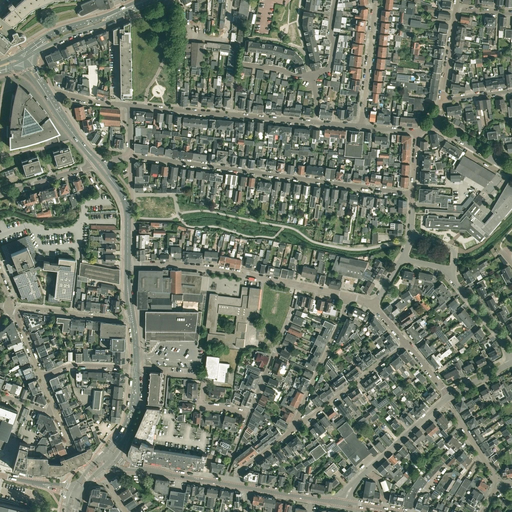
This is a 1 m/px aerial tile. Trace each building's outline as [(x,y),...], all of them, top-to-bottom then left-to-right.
[(40,5),(41,7),(43,6),(46,5),(45,3),(48,2),(47,0),(21,0),(15,6),(14,6),(15,3),(13,1),(8,6),(6,7),(8,10),(10,9),(11,10),(2,18),(14,28),(16,26),(16,25),(14,24),(19,20),(21,21),(25,17),(23,16),(28,11),(30,13),(35,10),(34,8),(40,5)] [(93,0),(90,0),(80,5),(82,9),(80,10),(79,11),(79,12),(79,13),(79,14),(80,14),(80,15),(81,15),(82,15),(89,12),(97,8),(98,8),(93,0)] [(104,9),(106,8),(103,0),(93,0),(98,8),(97,8),(98,9),(100,8),(100,9),(104,8),(104,9)] [(103,0),(106,8),(107,9),(113,6),(111,0),(103,0)] [(234,11),(233,17),(241,18),(247,19),(250,1),(245,0),(244,0),(241,0),(239,12),(234,11)] [(404,13),(412,15),(413,10),(407,9),(408,7),(408,2),(408,1),(406,0),(405,0),(405,5),(404,12),(404,13)] [(451,2),(446,2),(436,1),(436,4),(439,4),(439,8),(451,9),(451,2)] [(398,4),(393,4),(386,3),(385,8),(392,9),(392,7),(399,8),(399,11),(401,11),(403,11),(404,12),(405,5),(401,4),(398,4)] [(450,13),(445,13),(439,12),(437,11),(436,15),(439,15),(438,18),(449,20),(450,13)] [(412,16),(412,15),(404,13),(403,18),(403,24),(427,28),(428,24),(423,23),(420,23),(421,21),(421,20),(411,19),(412,16)] [(473,17),(461,15),(460,22),(468,23),(468,25),(471,25),(473,17)] [(233,20),(232,25),(240,26),(238,34),(244,35),(246,23),(240,22),(241,21),(233,20)] [(119,28),(119,27),(115,28),(112,30),(112,31),(113,31),(113,43),(119,43),(120,97),(131,97),(131,90),(129,90),(129,87),(131,87),(131,80),(129,80),(129,77),(131,77),(131,70),(130,70),(129,70),(128,67),(131,67),(130,60),(130,61),(128,61),(128,58),(130,58),(130,51),(128,51),(128,48),(130,48),(130,41),(128,41),(128,38),(130,38),(130,26),(131,26),(131,22),(127,23),(123,25),(123,28),(121,28),(119,28)] [(448,24),(443,24),(440,23),(440,26),(434,25),(433,29),(439,30),(439,31),(447,32),(448,24)] [(466,30),(466,27),(458,26),(457,32),(469,34),(469,35),(472,35),(473,31),(466,30)] [(105,48),(104,50),(107,49),(106,43),(108,42),(106,39),(108,38),(108,31),(106,32),(106,31),(99,34),(103,44),(105,48)] [(19,37),(17,32),(12,35),(13,38),(11,42),(0,32),(0,50),(3,53),(9,47),(23,41),(24,40),(24,39),(25,39),(25,38),(24,38),(24,37),(24,36),(23,36),(22,36),(21,36),(19,37)] [(103,51),(104,50),(105,48),(103,44),(99,34),(95,36),(97,40),(99,46),(101,45),(103,51)] [(97,43),(96,41),(94,36),(90,38),(95,49),(95,54),(98,52),(95,45),(97,43)] [(445,46),(446,40),(429,37),(429,39),(437,41),(437,44),(445,46)] [(95,58),(95,54),(95,49),(90,38),(85,40),(88,47),(91,46),(92,50),(93,58),(95,58)] [(87,47),(86,44),(84,39),(79,41),(85,56),(88,54),(85,48),(87,47)] [(464,41),(461,40),(456,39),(455,46),(467,48),(468,45),(463,44),(464,41)] [(83,57),(85,56),(79,41),(73,44),(76,51),(80,49),(83,57)] [(185,51),(186,51),(191,51),(191,57),(191,66),(198,67),(202,67),(204,44),(192,42),(192,43),(179,43),(178,51),(185,51)] [(231,45),(230,45),(207,42),(207,46),(212,47),(221,48),(230,49),(226,80),(230,81),(232,69),(233,61),(234,49),(234,48),(234,47),(233,47),(233,46),(232,46),(232,45),(231,45)] [(75,51),(74,49),(72,44),(66,47),(67,48),(70,56),(70,55),(72,55),(73,56),(76,55),(75,51)] [(72,58),(70,55),(70,56),(67,48),(61,50),(65,59),(67,58),(68,60),(72,58)] [(483,53),(484,58),(489,57),(498,56),(498,51),(492,52),(491,50),(483,49),(483,53)] [(59,50),(51,53),(54,61),(55,61),(58,60),(59,64),(64,62),(61,54),(59,51),(59,50)] [(299,56),(295,52),(290,50),(287,58),(290,59),(291,58),(293,61),(299,56)] [(56,65),(57,65),(55,61),(54,61),(51,53),(46,55),(46,57),(45,57),(49,68),(53,66),(56,72),(59,70),(56,65)] [(442,66),(443,60),(434,58),(434,62),(425,61),(425,56),(415,55),(414,62),(420,63),(442,66)] [(305,65),(305,64),(304,65),(303,59),(299,56),(293,61),(296,63),(294,64),(295,67),(305,65)] [(320,61),(312,63),(311,63),(312,69),(322,67),(320,61)] [(471,67),(471,64),(461,62),(461,63),(455,62),(455,65),(454,66),(454,67),(454,68),(454,69),(459,69),(459,72),(463,72),(465,72),(468,73),(468,71),(468,72),(465,71),(465,69),(466,69),(466,67),(470,67),(469,71),(471,71),(471,67)] [(441,72),(442,66),(420,63),(420,65),(433,67),(432,71),(441,72)] [(306,71),(305,65),(295,67),(296,73),(306,71)] [(499,87),(498,75),(497,68),(493,68),(495,78),(494,78),(495,79),(491,80),(492,88),(499,87)] [(264,71),(263,75),(262,78),(268,79),(268,75),(271,75),(271,71),(264,71)] [(465,72),(463,72),(459,72),(459,74),(454,73),(453,77),(452,77),(452,80),(452,81),(458,82),(459,77),(463,78),(463,75),(465,76),(465,72)] [(90,95),(88,75),(82,74),(82,77),(81,77),(81,79),(80,79),(80,84),(78,84),(78,92),(90,95)] [(405,82),(404,88),(419,90),(425,91),(437,93),(438,87),(430,86),(430,89),(423,88),(423,86),(417,86),(417,83),(409,82),(409,75),(397,74),(396,81),(405,82)] [(421,76),(420,81),(431,82),(430,82),(431,82),(430,86),(438,87),(439,79),(421,76)] [(470,90),(470,84),(469,81),(467,81),(467,84),(466,84),(466,88),(460,87),(460,84),(452,83),(452,84),(451,84),(451,85),(451,86),(451,89),(465,91),(465,90),(470,90)] [(7,134),(7,137),(10,137),(10,148),(20,145),(21,148),(29,145),(28,143),(35,142),(35,143),(39,142),(39,140),(45,138),(45,140),(49,139),(49,137),(59,133),(49,117),(41,108),(34,100),(27,93),(17,84),(16,89),(14,94),(12,94),(11,98),(13,98),(12,105),(11,105),(10,109),(12,109),(11,115),(9,115),(9,119),(10,119),(10,127),(10,128),(7,128),(7,134)] [(101,98),(104,86),(102,85),(101,90),(98,89),(96,97),(101,98)] [(395,88),(392,88),(387,87),(386,94),(386,95),(394,96),(395,88)] [(291,103),(292,94),(293,90),(288,89),(287,100),(289,100),(288,107),(285,106),(283,115),(289,115),(291,103)] [(436,99),(437,93),(425,91),(419,90),(419,94),(424,94),(429,94),(429,98),(436,99)] [(239,101),(238,107),(241,108),(242,109),(243,109),(244,108),(245,108),(246,97),(247,97),(247,93),(246,93),(245,92),(243,92),(242,92),(239,92),(239,97),(240,97),(239,101)] [(305,98),(304,98),(303,108),(304,108),(303,114),(307,114),(308,114),(308,115),(309,115),(310,115),(310,114),(311,114),(312,108),(308,107),(308,99),(311,99),(312,93),(306,92),(305,98)] [(270,114),(271,105),(273,96),(273,95),(268,94),(267,100),(266,100),(266,105),(265,113),(270,114)] [(491,107),(490,104),(490,99),(483,100),(484,108),(489,108),(489,113),(491,112),(491,108),(491,107)] [(503,99),(496,100),(497,108),(502,107),(502,112),(508,111),(506,103),(504,103),(503,99)] [(352,118),(352,116),(356,116),(357,104),(354,104),(354,106),(351,105),(351,102),(348,101),(346,118),(349,118),(349,119),(351,119),(351,118),(352,118)] [(415,104),(414,110),(417,110),(424,111),(425,102),(421,101),(414,101),(414,104),(415,104)] [(400,116),(400,110),(401,110),(401,105),(397,104),(396,113),(393,112),(392,124),(399,125),(400,116)] [(476,115),(474,115),(473,112),(472,104),(465,105),(466,112),(467,121),(472,120),(473,124),(477,123),(476,115)] [(120,127),(119,110),(99,108),(99,122),(104,122),(104,125),(111,126),(114,126),(120,127)] [(84,112),(76,114),(77,119),(92,116),(90,111),(87,111),(84,112)] [(413,118),(412,126),(415,126),(418,127),(418,122),(419,118),(420,118),(421,111),(417,111),(416,118),(413,118)] [(91,119),(82,120),(85,132),(93,130),(93,129),(96,128),(95,123),(92,124),(91,119)] [(249,136),(250,130),(253,130),(254,122),(248,122),(248,125),(247,126),(247,129),(246,129),(245,135),(249,136)] [(263,123),(257,122),(257,130),(256,130),(255,136),(258,136),(259,131),(263,131),(263,123)] [(494,139),(498,139),(497,134),(501,133),(500,128),(500,125),(493,126),(494,131),(487,132),(488,139),(494,138),(494,139)] [(153,126),(153,128),(152,133),(162,134),(163,131),(156,130),(157,127),(153,126)] [(312,140),(312,143),(311,147),(315,148),(315,143),(315,142),(323,142),(323,141),(323,140),(324,138),(324,134),(319,134),(320,130),(319,130),(318,129),(317,129),(316,130),(313,129),(312,140)] [(92,137),(91,139),(91,140),(92,140),(96,143),(95,144),(97,145),(98,144),(99,145),(102,140),(105,135),(101,133),(102,132),(100,130),(99,132),(98,131),(94,137),(93,137),(92,137)] [(364,132),(360,131),(349,131),(349,132),(346,132),(344,156),(346,156),(350,156),(352,157),(355,157),(362,158),(362,155),(362,152),(364,132)] [(439,143),(442,142),(444,138),(437,134),(437,133),(430,135),(433,147),(439,146),(439,143)] [(151,146),(150,154),(157,155),(158,140),(159,137),(159,134),(156,134),(155,141),(156,141),(155,146),(151,146)] [(167,135),(162,134),(159,134),(159,137),(158,140),(157,155),(163,155),(164,148),(160,147),(161,142),(161,138),(167,138),(167,135)] [(116,135),(114,147),(114,148),(118,148),(118,147),(122,148),(124,139),(123,139),(123,136),(120,135),(120,136),(116,135)] [(405,142),(411,143),(411,136),(402,135),(399,135),(396,135),(395,142),(403,143),(405,142)] [(389,142),(387,142),(388,137),(382,136),(381,140),(381,144),(381,147),(389,148),(389,142)] [(172,157),(173,144),(174,140),(171,139),(170,148),(166,148),(165,156),(172,157)] [(216,155),(217,151),(218,141),(215,141),(213,154),(209,154),(208,162),(212,162),(213,161),(215,162),(216,154),(216,155)] [(442,147),(440,150),(446,154),(448,151),(452,145),(446,141),(442,147)] [(233,143),(230,142),(228,154),(230,154),(229,162),(229,163),(236,164),(236,163),(237,155),(233,155),(233,150),(231,150),(231,148),(232,147),(233,143)] [(185,159),(187,146),(185,145),(184,150),(180,150),(179,158),(185,159)] [(453,155),(457,148),(452,145),(448,151),(453,155)] [(69,146),(52,151),(57,167),(73,162),(69,146)] [(258,159),(257,159),(256,165),(259,165),(259,166),(265,167),(266,159),(262,158),(263,153),(262,153),(262,149),(259,148),(258,152),(259,152),(258,159)] [(457,148),(453,155),(456,156),(455,159),(457,160),(453,165),(457,167),(461,160),(458,158),(462,151),(457,148)] [(457,167),(455,169),(466,176),(468,177),(471,179),(473,180),(475,181),(477,182),(480,184),(482,185),(485,187),(496,174),(464,155),(461,160),(457,167)] [(37,156),(21,161),(26,176),(42,171),(37,156)] [(364,158),(362,158),(355,157),(355,160),(355,161),(354,168),(353,172),(354,172),(353,181),(361,182),(361,177),(358,176),(359,172),(359,170),(360,170),(363,169),(364,165),(363,165),(364,158)] [(288,165),(287,172),(293,173),(295,166),(296,159),(293,159),(292,165),(288,165)] [(280,171),(281,172),(282,172),(283,171),(284,171),(285,161),(278,160),(277,170),(280,171)] [(135,177),(135,183),(146,183),(149,183),(149,175),(144,175),(144,163),(137,162),(135,163),(135,175),(135,177)] [(298,165),(297,169),(298,169),(298,173),(304,174),(305,166),(302,165),(302,164),(299,164),(299,165),(298,165)] [(340,172),(337,171),(336,179),(342,180),(344,170),(345,165),(341,165),(340,172)] [(353,172),(354,168),(350,168),(350,173),(345,172),(344,180),(351,181),(352,173),(353,174),(353,172)] [(190,178),(192,178),(193,178),(195,171),(194,170),(193,170),(192,170),(191,170),(188,170),(186,182),(189,182),(190,178)] [(205,184),(204,184),(204,180),(208,180),(209,172),(203,171),(201,185),(200,195),(203,195),(205,184)] [(216,193),(217,188),(218,182),(222,182),(223,174),(217,173),(214,193),(216,193)] [(238,176),(232,175),(230,192),(229,196),(231,197),(233,184),(237,184),(238,176)] [(242,185),(246,186),(247,177),(241,176),(240,185),(239,185),(238,191),(236,201),(240,202),(241,191),(242,185)] [(255,178),(249,177),(247,191),(251,192),(252,186),(254,186),(255,178)] [(73,194),(74,194),(76,201),(79,200),(77,193),(81,192),(81,191),(83,191),(83,188),(83,185),(82,185),(80,179),(78,180),(74,181),(73,182),(77,193),(73,194)] [(275,198),(276,198),(277,189),(280,190),(281,182),(275,181),(273,189),(272,189),(271,204),(274,204),(275,198)] [(438,218),(438,216),(428,215),(428,216),(427,218),(426,218),(426,227),(460,229),(463,229),(465,229),(466,230),(473,235),(480,241),(484,236),(483,235),(485,232),(489,235),(511,207),(511,182),(509,181),(491,211),(494,213),(485,224),(473,214),(479,207),(474,203),(460,219),(455,219),(455,217),(449,216),(449,218),(438,218)] [(290,183),(284,182),(283,187),(282,187),(281,196),(284,196),(285,191),(289,191),(290,183)] [(61,193),(62,197),(70,194),(66,183),(63,185),(62,184),(60,185),(59,186),(60,189),(59,189),(60,190),(61,193)] [(301,184),(294,183),(294,187),(293,187),(292,192),(293,192),(293,197),(295,197),(296,195),(300,195),(301,184)] [(307,186),(304,185),(303,190),(302,190),(301,198),(304,199),(305,194),(309,194),(310,186),(309,186),(309,185),(307,185),(307,186)] [(60,196),(58,196),(57,196),(55,188),(56,187),(54,186),(53,187),(49,188),(52,197),(54,202),(56,202),(56,203),(57,205),(60,204),(60,206),(63,205),(61,200),(60,196)] [(314,207),(316,196),(319,196),(320,188),(320,187),(319,187),(318,187),(317,187),(314,187),(313,195),(311,195),(309,206),(314,207)] [(54,202),(52,197),(49,188),(44,190),(47,199),(48,201),(48,204),(51,203),(51,204),(54,203),(54,202)] [(334,206),(334,204),(335,197),(337,198),(339,190),(332,189),(331,197),(332,197),(331,206),(334,206)] [(453,204),(448,204),(448,199),(452,199),(452,196),(448,196),(448,195),(432,195),(432,189),(420,189),(419,201),(441,202),(440,207),(447,207),(447,210),(452,210),(453,210),(453,204)] [(49,206),(48,204),(48,201),(47,199),(44,190),(40,191),(39,193),(42,204),(45,203),(46,207),(49,206)] [(346,202),(347,198),(348,191),(341,190),(341,195),(340,195),(339,201),(339,203),(342,203),(342,202),(346,202)] [(34,209),(35,209),(35,211),(36,210),(37,209),(36,206),(37,206),(37,204),(39,204),(36,192),(30,194),(31,197),(34,209)] [(77,206),(76,201),(74,194),(70,195),(71,196),(69,197),(70,201),(71,201),(73,208),(77,206)] [(35,211),(35,209),(34,209),(31,197),(21,200),(23,206),(27,205),(27,208),(25,208),(26,211),(30,211),(29,210),(31,209),(32,213),(36,212),(35,211)] [(384,199),(380,199),(380,198),(374,197),(373,209),(375,209),(376,209),(377,209),(377,208),(378,206),(380,207),(381,206),(383,206),(384,199)] [(103,233),(103,237),(99,237),(99,240),(102,240),(102,243),(112,243),(112,240),(115,240),(115,233),(103,233)] [(177,244),(176,256),(181,256),(181,250),(181,242),(184,242),(185,235),(182,235),(182,239),(180,239),(180,244),(177,244)] [(1,246),(1,247),(6,259),(7,261),(8,263),(8,264),(9,266),(8,267),(9,267),(10,270),(11,271),(11,272),(12,275),(13,275),(13,276),(30,269),(34,280),(35,280),(37,279),(35,274),(37,274),(36,269),(35,267),(36,267),(36,266),(34,263),(36,262),(33,257),(36,256),(28,236),(2,246),(1,246)] [(102,248),(102,252),(102,254),(108,254),(109,251),(115,251),(115,245),(106,244),(106,248),(102,248)] [(165,251),(165,252),(161,252),(161,249),(158,249),(157,249),(157,254),(157,255),(161,255),(160,260),(169,260),(169,249),(167,249),(167,250),(166,250),(165,251)] [(269,259),(270,251),(267,250),(265,259),(264,258),(263,264),(260,264),(259,272),(265,273),(267,265),(266,265),(267,259),(269,259)] [(313,268),(310,267),(308,277),(315,278),(316,272),(321,273),(323,263),(324,260),(325,253),(319,252),(317,260),(319,261),(319,262),(318,267),(314,266),(313,268)] [(252,258),(248,257),(246,266),(252,267),(253,261),(257,262),(258,255),(253,254),(252,258)] [(98,263),(102,263),(108,265),(108,261),(115,261),(115,255),(105,255),(105,256),(104,256),(103,257),(103,259),(98,259),(98,263)] [(273,275),(276,260),(277,256),(275,256),(273,266),(269,265),(267,273),(273,275)] [(362,277),(363,274),(364,271),(368,263),(337,256),(331,272),(337,273),(341,274),(341,275),(343,275),(361,279),(362,277)] [(36,267),(35,267),(36,269),(40,267),(42,268),(57,269),(56,284),(55,291),(49,290),(49,296),(48,302),(60,303),(60,297),(71,299),(76,260),(59,258),(58,263),(53,263),(49,262),(49,261),(45,261),(43,261),(43,265),(40,265),(36,266),(36,267)] [(364,271),(363,274),(368,277),(373,281),(375,278),(378,280),(384,269),(381,267),(384,263),(377,259),(374,263),(375,264),(378,266),(376,269),(373,273),(372,276),(370,274),(364,271)] [(86,277),(87,277),(88,278),(119,284),(120,269),(113,269),(80,262),(79,275),(86,277)] [(292,279),(295,266),(295,265),(293,265),(293,263),(290,262),(288,269),(286,277),(292,279)] [(463,273),(465,278),(483,267),(485,266),(484,263),(479,266),(478,265),(470,271),(469,269),(463,273)] [(308,277),(310,267),(304,266),(301,275),(308,277)] [(506,284),(511,281),(511,280),(511,279),(511,278),(511,274),(510,270),(510,269),(509,267),(508,267),(508,266),(502,269),(508,280),(505,282),(506,284)] [(483,267),(465,278),(466,280),(466,281),(466,282),(467,282),(468,282),(468,283),(475,279),(477,278),(481,275),(479,273),(485,270),(483,267)] [(13,276),(12,276),(14,280),(14,281),(15,281),(15,280),(23,299),(27,298),(28,301),(41,295),(40,292),(39,290),(41,289),(40,285),(38,286),(35,280),(34,280),(30,269),(13,276)] [(139,273),(139,290),(147,290),(181,293),(181,273),(181,270),(171,270),(171,271),(169,271),(169,270),(156,270),(142,270),(139,273)] [(411,284),(414,284),(415,279),(415,277),(413,276),(414,272),(405,271),(403,281),(411,282),(411,284)] [(424,284),(426,273),(420,272),(418,279),(422,279),(422,283),(424,284)] [(181,273),(181,293),(200,294),(201,292),(203,276),(203,275),(200,275),(181,273)] [(341,281),(343,275),(341,275),(341,274),(337,273),(336,280),(334,288),(340,289),(342,282),(341,281)] [(426,273),(424,284),(427,285),(429,285),(426,289),(428,291),(433,285),(434,285),(431,282),(431,281),(432,281),(433,274),(426,273)] [(363,274),(362,277),(366,280),(368,280),(362,290),(365,291),(369,294),(375,284),(372,282),(373,281),(368,277),(363,274)] [(415,279),(414,284),(413,288),(413,289),(416,289),(419,293),(421,296),(422,292),(422,291),(418,286),(419,280),(415,279)] [(482,298),(487,294),(482,284),(484,282),(483,280),(477,283),(478,285),(476,287),(482,298)] [(440,295),(447,289),(446,289),(447,288),(446,286),(444,286),(442,284),(442,283),(436,288),(435,288),(435,287),(433,285),(428,291),(426,293),(430,296),(433,292),(437,298),(440,295)] [(230,298),(230,297),(218,295),(218,294),(210,293),(206,327),(210,327),(209,333),(208,333),(207,341),(224,343),(225,340),(236,341),(236,346),(244,347),(245,338),(246,332),(247,323),(246,323),(247,316),(254,317),(255,308),(258,309),(261,288),(250,287),(242,287),(241,299),(230,298)] [(413,297),(419,293),(416,289),(413,289),(413,288),(409,291),(412,297),(413,297)] [(438,309),(446,302),(445,300),(446,299),(451,294),(451,293),(450,292),(449,292),(447,289),(440,295),(437,298),(439,300),(439,302),(440,304),(438,305),(439,306),(437,307),(438,309)] [(138,307),(138,308),(172,308),(172,302),(176,302),(176,300),(181,300),(200,301),(200,294),(181,293),(147,290),(139,290),(138,290),(138,291),(138,307)] [(412,297),(409,291),(402,296),(405,301),(412,297)] [(492,310),(498,306),(492,296),(494,294),(493,292),(487,294),(482,298),(487,295),(488,297),(486,299),(492,310)] [(77,309),(84,310),(84,301),(85,302),(86,294),(82,293),(81,301),(78,301),(77,309)] [(100,303),(99,311),(105,312),(106,307),(110,307),(111,300),(111,295),(109,295),(108,300),(105,299),(104,303),(100,303)] [(112,300),(111,310),(118,311),(119,300),(118,300),(119,295),(116,295),(116,300),(112,300)] [(295,308),(299,309),(299,305),(305,306),(307,297),(300,296),(299,300),(296,300),(295,308)] [(307,297),(305,306),(310,307),(309,312),(313,312),(314,305),(312,305),(313,299),(307,297)] [(452,313),(456,310),(455,310),(457,309),(456,307),(459,304),(455,299),(448,305),(449,307),(450,306),(453,309),(451,311),(452,313)] [(317,306),(314,305),(313,312),(317,313),(318,309),(323,310),(325,301),(318,300),(317,306)] [(398,306),(402,303),(400,300),(392,307),(390,304),(383,309),(387,314),(398,306)] [(325,301),(323,310),(322,313),(335,315),(337,310),(333,309),(330,309),(331,307),(332,303),(325,301)] [(391,319),(398,314),(396,311),(401,307),(402,308),(409,303),(407,301),(405,302),(402,303),(398,306),(387,314),(391,319)] [(502,322),(508,318),(502,308),(504,306),(503,304),(498,306),(492,310),(497,307),(498,309),(496,311),(500,318),(499,319),(500,321),(501,321),(502,322)] [(356,319),(360,310),(355,308),(352,314),(355,316),(354,319),(356,319)] [(405,317),(399,321),(403,327),(412,320),(410,318),(414,315),(411,309),(403,315),(405,317)] [(468,315),(468,316),(469,315),(464,309),(458,314),(463,320),(468,315)] [(360,310),(356,319),(358,320),(359,318),(363,319),(366,313),(360,310)] [(202,311),(198,311),(142,311),(146,311),(146,340),(194,341),(195,341),(199,341),(202,311)] [(40,315),(24,313),(23,314),(27,324),(30,323),(32,326),(42,322),(41,318),(34,320),(33,318),(33,317),(37,317),(37,316),(40,317),(40,315)] [(379,321),(378,320),(378,319),(375,315),(374,315),(374,316),(370,322),(371,324),(368,326),(370,329),(379,321)] [(467,331),(469,329),(472,327),(471,326),(475,323),(473,319),(472,320),(468,316),(468,315),(463,320),(467,325),(464,327),(467,331)] [(511,334),(511,333),(511,319),(511,320),(511,319),(511,316),(508,318),(502,322),(507,319),(509,322),(506,323),(511,334)] [(70,321),(70,318),(57,317),(56,324),(62,325),(61,331),(68,332),(70,321)] [(70,329),(69,335),(73,335),(74,330),(76,330),(77,323),(78,323),(78,319),(71,318),(70,329)] [(306,323),(303,322),(294,318),(292,322),(304,326),(306,323)] [(347,318),(345,323),(355,328),(356,326),(353,324),(354,323),(356,324),(358,325),(360,322),(354,319),(353,321),(347,318)] [(77,323),(76,330),(79,330),(78,335),(83,335),(84,320),(78,319),(78,323),(77,323)] [(5,334),(16,330),(13,321),(11,320),(0,329),(0,336),(1,336),(5,334)] [(333,329),(335,325),(325,320),(323,325),(326,326),(333,329)] [(27,324),(30,332),(37,329),(36,327),(43,324),(45,323),(45,321),(42,322),(32,326),(30,323),(27,324)] [(373,333),(382,325),(381,324),(381,323),(380,321),(379,322),(379,321),(370,329),(371,331),(373,333)] [(99,328),(100,329),(99,336),(106,337),(106,336),(109,337),(123,337),(123,335),(125,335),(125,324),(100,322),(99,328)] [(409,334),(420,325),(419,323),(414,327),(412,324),(406,329),(409,334)] [(326,326),(323,325),(320,324),(319,326),(317,326),(317,327),(321,329),(331,334),(333,329),(326,326)] [(379,334),(386,329),(385,329),(385,328),(384,326),(383,327),(382,325),(373,333),(374,334),(378,332),(379,334)] [(412,338),(419,333),(417,330),(422,327),(420,325),(409,334),(412,338)] [(290,327),(288,331),(298,336),(300,331),(290,327)] [(317,327),(316,327),(315,330),(320,332),(319,334),(329,338),(331,334),(321,329),(317,327)] [(349,334),(350,331),(343,327),(340,333),(348,336),(350,337),(351,336),(349,334)] [(33,339),(41,336),(40,332),(44,330),(43,328),(39,330),(30,333),(33,339)] [(439,338),(444,334),(440,328),(434,332),(439,338)] [(480,341),(484,338),(482,337),(485,334),(482,330),(481,328),(480,328),(474,333),(477,336),(476,337),(480,341)] [(427,334),(425,331),(424,329),(419,333),(412,338),(416,342),(427,334)] [(10,339),(19,335),(16,330),(5,334),(1,336),(2,338),(6,336),(7,339),(8,340),(10,339)] [(464,338),(466,341),(474,334),(472,331),(464,338)] [(316,338),(327,343),(329,338),(319,334),(314,332),(313,334),(317,336),(316,338)] [(347,338),(348,336),(340,333),(336,342),(341,344),(343,340),(345,341),(347,338)] [(380,337),(386,345),(391,351),(399,345),(390,334),(387,336),(385,333),(380,337)] [(445,343),(449,340),(444,334),(439,338),(444,344),(445,343)] [(7,347),(21,341),(19,335),(10,339),(8,340),(7,339),(5,341),(6,343),(6,344),(7,347)] [(449,340),(453,345),(459,341),(454,335),(449,340)] [(48,336),(46,337),(42,339),(41,336),(33,339),(35,344),(43,341),(49,339),(48,336)] [(299,341),(296,340),(286,336),(285,339),(298,345),(299,341)] [(123,337),(109,337),(109,342),(109,349),(124,350),(125,337),(123,337)] [(374,354),(379,360),(389,352),(384,346),(386,345),(380,337),(377,339),(376,340),(378,343),(377,343),(381,348),(374,354)] [(325,347),(327,343),(316,338),(314,343),(318,345),(318,344),(325,347)] [(423,352),(429,346),(427,344),(429,342),(427,339),(422,343),(423,344),(419,347),(421,349),(421,350),(422,351),(423,352)] [(449,348),(453,345),(449,340),(445,343),(449,348)] [(14,350),(23,347),(21,341),(7,347),(8,349),(12,347),(13,346),(14,350)] [(351,345),(350,343),(348,341),(342,347),(345,351),(349,349),(348,348),(351,345)] [(38,351),(50,346),(49,344),(45,346),(43,343),(36,346),(38,351)] [(314,343),(312,347),(323,352),(325,347),(318,344),(318,345),(314,343)] [(430,354),(431,354),(436,350),(434,348),(435,347),(433,344),(429,347),(429,346),(423,352),(423,353),(424,354),(425,354),(427,356),(430,354)] [(38,351),(40,357),(48,354),(46,350),(51,349),(50,346),(38,351)] [(321,357),(323,352),(312,347),(310,352),(314,354),(321,357)] [(376,359),(368,349),(367,350),(364,347),(361,348),(363,351),(372,362),(373,361),(373,362),(374,362),(376,360),(375,359),(376,359)] [(20,356),(26,353),(24,348),(11,353),(12,356),(13,359),(21,356),(20,356)] [(83,361),(124,363),(124,350),(112,349),(112,355),(105,354),(105,349),(95,349),(95,354),(88,354),(88,348),(83,348),(83,350),(83,361)] [(282,349),(280,354),(288,358),(290,353),(284,350),(282,349)] [(441,356),(432,363),(433,365),(433,366),(434,367),(435,368),(441,364),(439,361),(446,356),(446,357),(452,352),(450,349),(442,355),(440,356),(441,356)] [(499,356),(496,349),(489,353),(492,359),(493,359),(496,358),(496,357),(499,356)] [(412,365),(416,363),(406,350),(400,355),(406,363),(409,361),(412,365)] [(484,357),(485,357),(487,355),(484,350),(481,352),(482,353),(481,354),(482,358),(476,361),(479,366),(480,367),(482,365),(482,364),(487,362),(484,357)] [(253,359),(258,361),(257,364),(263,367),(264,363),(266,364),(269,357),(266,356),(267,353),(256,351),(253,359)] [(368,365),(372,362),(363,351),(361,352),(363,354),(361,356),(368,365)] [(20,365),(29,361),(26,353),(20,356),(21,356),(13,359),(14,361),(18,360),(20,365)] [(43,364),(51,361),(50,357),(54,356),(53,353),(48,355),(41,358),(43,364)] [(440,356),(442,355),(440,353),(436,356),(434,353),(428,358),(428,359),(429,361),(430,361),(432,363),(441,356),(440,356)] [(366,366),(363,362),(357,354),(355,356),(356,358),(356,359),(355,361),(357,363),(356,363),(362,370),(362,369),(363,369),(365,368),(365,367),(366,366)] [(214,378),(213,381),(227,382),(228,371),(229,371),(230,364),(219,362),(220,356),(207,355),(205,377),(214,378)] [(316,366),(318,361),(308,356),(307,359),(310,361),(310,363),(309,363),(316,366)] [(332,356),(330,358),(332,361),(337,367),(340,365),(336,360),(332,356)] [(397,357),(397,358),(395,360),(404,371),(408,376),(410,374),(402,364),(404,363),(399,356),(399,357),(398,356),(397,357)] [(275,365),(284,369),(288,359),(285,358),(283,361),(277,359),(275,362),(276,362),(275,365)] [(467,362),(469,364),(464,367),(467,373),(475,368),(472,363),(474,362),(473,359),(467,362)] [(46,370),(58,365),(57,363),(55,363),(54,360),(51,361),(43,364),(46,370)] [(391,362),(391,363),(396,369),(398,368),(402,373),(404,371),(395,360),(393,361),(392,361),(391,362)] [(309,363),(310,363),(306,361),(305,364),(301,362),(300,364),(304,367),(304,366),(307,367),(307,368),(314,371),(316,366),(309,363)] [(306,368),(301,366),(294,363),(293,365),(305,371),(303,374),(311,378),(313,372),(306,369),(306,368)] [(394,370),(392,367),(389,363),(384,367),(393,378),(395,381),(398,379),(396,376),(395,377),(391,372),(394,370)] [(20,375),(21,375),(33,370),(31,366),(30,364),(21,368),(18,369),(20,375)] [(348,367),(356,378),(361,374),(356,367),(354,368),(351,364),(349,365),(348,367)] [(447,367),(446,364),(437,369),(439,372),(447,367)] [(280,379),(284,369),(275,365),(274,368),(273,368),(272,371),(278,374),(277,378),(280,379)] [(349,383),(346,379),(343,375),(341,377),(338,374),(334,369),(335,369),(332,365),(329,367),(331,369),(336,376),(344,386),(349,383)] [(351,381),(356,378),(348,367),(346,368),(349,372),(346,375),(351,381)] [(391,380),(393,378),(384,367),(379,371),(384,377),(387,375),(391,380)] [(254,374),(255,371),(248,368),(245,373),(250,375),(248,379),(257,382),(258,380),(259,380),(260,377),(259,377),(260,376),(254,374)] [(450,371),(454,378),(460,375),(456,368),(450,371)] [(334,382),(336,386),(340,390),(344,386),(336,376),(331,369),(328,372),(329,373),(333,377),(331,379),(334,382)] [(26,380),(35,376),(34,374),(33,370),(21,375),(23,379),(26,378),(26,380)] [(163,371),(161,371),(161,373),(149,372),(147,403),(163,405),(163,402),(159,402),(161,375),(163,375),(163,371)] [(448,382),(454,378),(450,371),(444,375),(448,382)] [(382,380),(380,377),(377,373),(371,377),(380,388),(381,389),(385,385),(387,388),(390,386),(385,380),(383,382),(381,380),(382,380)] [(52,385),(59,382),(58,379),(62,377),(61,374),(50,379),(50,380),(52,385)] [(310,379),(306,377),(303,376),(301,379),(296,377),(295,380),(307,385),(310,379)] [(9,392),(12,384),(7,382),(9,378),(6,377),(2,389),(9,392)] [(379,389),(380,388),(371,377),(363,384),(368,390),(367,391),(370,395),(373,393),(370,389),(375,385),(379,389)] [(275,381),(270,378),(267,384),(277,388),(278,383),(280,384),(282,381),(277,378),(275,381)] [(27,390),(39,385),(36,379),(28,382),(30,386),(26,388),(27,388),(27,390)] [(188,389),(197,390),(198,383),(191,382),(191,379),(184,379),(183,385),(188,386),(188,389)] [(256,385),(257,382),(248,379),(247,382),(242,381),(240,386),(247,389),(248,386),(255,388),(256,388),(257,385),(256,385)] [(64,387),(63,384),(65,383),(64,380),(59,382),(52,385),(54,391),(64,387)] [(305,391),(307,385),(295,380),(294,382),(299,384),(297,388),(305,391)] [(13,382),(12,384),(9,392),(14,394),(19,381),(17,381),(16,384),(13,382)] [(503,383),(501,384),(499,382),(492,386),(493,388),(491,389),(495,397),(500,394),(498,389),(502,387),(503,390),(506,397),(509,396),(507,391),(505,387),(503,383)] [(335,394),(332,390),(330,387),(326,383),(324,384),(326,386),(323,388),(324,391),(325,391),(329,398),(335,394)] [(427,391),(429,393),(434,398),(438,394),(433,389),(433,388),(433,387),(434,387),(432,384),(430,385),(427,388),(429,389),(427,391)] [(33,394),(41,391),(39,385),(27,390),(28,392),(31,390),(33,394)] [(56,396),(69,391),(67,386),(64,387),(54,391),(56,396)] [(402,390),(400,388),(399,386),(392,391),(396,396),(401,391),(402,390)] [(225,388),(221,387),(214,387),(214,390),(210,390),(209,396),(214,397),(214,398),(219,399),(219,397),(220,398),(220,394),(224,395),(225,388)] [(255,393),(247,390),(248,389),(243,388),(239,387),(238,389),(242,390),(241,393),(245,395),(253,398),(255,393)] [(275,391),(266,387),(264,393),(269,395),(268,398),(273,401),(276,396),(273,395),(275,391)] [(324,391),(323,388),(322,387),(320,388),(323,392),(319,395),(324,401),(329,398),(325,391),(324,391)] [(363,394),(361,391),(358,387),(353,391),(363,403),(365,402),(360,396),(363,394)] [(27,390),(27,388),(26,389),(22,388),(19,396),(26,398),(27,394),(28,394),(29,392),(28,392),(27,390)] [(304,394),(299,391),(292,388),(290,392),(295,394),(293,397),(300,401),(304,394)] [(498,402),(495,397),(493,394),(491,395),(487,388),(481,391),(482,394),(479,395),(481,399),(487,395),(489,399),(491,398),(494,404),(498,402)] [(197,397),(197,390),(188,389),(188,393),(183,393),(182,399),(189,399),(190,396),(197,397)] [(102,391),(96,390),(94,390),(94,395),(93,404),(86,409),(91,413),(95,414),(99,414),(101,414),(102,408),(103,396),(101,396),(101,394),(102,391)] [(59,402),(71,397),(69,391),(56,396),(59,402)] [(321,404),(323,402),(314,391),(313,394),(315,397),(311,400),(314,403),(315,402),(318,406),(319,405),(320,404),(321,404)] [(361,405),(363,403),(353,391),(349,394),(354,401),(357,399),(361,405)] [(32,394),(30,399),(44,405),(46,403),(42,393),(36,395),(32,394)] [(429,402),(434,398),(429,393),(424,397),(429,402)] [(511,394),(499,401),(501,404),(507,401),(507,400),(510,401),(511,399),(511,394)] [(266,404),(264,403),(267,397),(262,395),(258,403),(264,406),(266,404)] [(249,406),(251,402),(241,398),(235,396),(234,399),(242,402),(242,403),(249,406)] [(362,413),(351,400),(348,396),(343,399),(348,406),(350,404),(359,415),(362,413)] [(371,401),(375,407),(378,410),(390,401),(386,396),(378,402),(375,398),(371,401)] [(297,407),(300,401),(293,397),(291,401),(288,400),(287,402),(290,403),(289,406),(293,408),(294,405),(297,407)] [(471,400),(467,403),(465,404),(462,400),(456,404),(460,411),(468,405),(468,406),(470,408),(481,400),(479,397),(474,400),(473,400),(472,399),(471,400)] [(413,407),(409,403),(407,399),(404,401),(407,405),(408,407),(407,408),(409,411),(413,415),(416,419),(420,416),(420,415),(420,416),(413,408),(414,408),(413,407)] [(73,404),(73,402),(69,404),(67,400),(59,403),(61,409),(73,404)] [(193,407),(192,407),(192,404),(185,403),(186,400),(179,400),(179,404),(180,405),(183,405),(182,409),(183,409),(183,413),(189,411),(190,410),(192,410),(193,410),(193,407)] [(389,403),(394,410),(397,406),(392,400),(389,403)] [(429,408),(425,404),(423,401),(420,404),(416,400),(415,401),(424,412),(429,408)] [(61,409),(64,415),(72,411),(70,408),(77,405),(77,406),(79,406),(76,401),(73,402),(73,404),(61,409)] [(420,415),(424,412),(415,401),(413,402),(415,405),(413,407),(414,408),(413,408),(420,416),(420,415)] [(350,413),(347,408),(342,403),(340,405),(339,404),(338,405),(338,406),(337,407),(344,415),(346,414),(350,419),(353,416),(350,413)] [(7,440),(13,422),(15,418),(14,418),(17,410),(16,410),(14,409),(7,407),(6,407),(0,404),(0,448),(3,450),(4,448),(7,440)] [(255,409),(261,413),(264,409),(258,404),(255,409)] [(475,408),(474,406),(462,414),(463,416),(463,417),(464,418),(465,418),(465,419),(472,414),(470,412),(475,408)] [(202,454),(202,456),(200,456),(154,449),(155,443),(152,443),(155,424),(159,415),(160,416),(162,411),(159,410),(160,408),(146,407),(145,414),(130,447),(129,449),(129,452),(130,454),(131,457),(133,458),(133,459),(133,460),(144,462),(145,460),(147,460),(147,462),(156,463),(156,462),(162,462),(162,464),(171,466),(171,464),(177,465),(177,467),(186,468),(186,466),(192,467),(191,469),(198,470),(200,470),(203,470),(203,471),(204,471),(204,469),(206,457),(207,457),(207,455),(202,454)] [(338,415),(335,411),(332,407),(326,412),(330,418),(333,416),(334,418),(338,415)] [(372,415),(376,412),(378,410),(375,407),(369,411),(372,415)] [(292,417),(294,413),(283,408),(282,408),(282,409),(286,411),(284,414),(292,417)] [(255,410),(252,414),(259,418),(261,414),(255,410)] [(413,420),(410,416),(408,414),(405,410),(402,412),(404,414),(402,416),(409,424),(413,420)] [(372,415),(369,411),(367,412),(363,415),(367,420),(369,418),(372,415)] [(66,421),(82,414),(81,412),(74,414),(73,412),(64,415),(66,421)] [(199,427),(202,429),(203,425),(203,420),(200,420),(201,413),(194,412),(194,413),(193,413),(192,414),(191,416),(192,417),(194,417),(194,422),(200,422),(199,427)] [(372,415),(369,418),(373,422),(379,417),(376,412),(372,415)] [(498,412),(490,417),(492,421),(500,416),(498,412)] [(42,422),(45,415),(39,413),(36,422),(38,423),(36,429),(40,430),(45,424),(44,421),(42,422)] [(212,424),(213,414),(206,413),(206,416),(203,416),(203,420),(203,425),(207,426),(207,424),(212,424)] [(66,421),(68,426),(79,421),(78,419),(83,417),(82,414),(66,421)] [(219,414),(213,414),(212,424),(216,424),(216,426),(219,427),(221,421),(222,416),(219,416),(219,414)] [(258,422),(258,423),(260,419),(252,414),(251,418),(254,420),(258,422)] [(446,424),(449,421),(442,414),(438,419),(442,424),(440,426),(444,430),(448,427),(446,424)] [(46,426),(54,423),(53,419),(51,418),(45,415),(42,422),(44,421),(45,424),(46,426)] [(222,416),(221,421),(219,427),(222,427),(225,427),(226,424),(228,425),(231,416),(225,415),(225,417),(222,416)] [(331,423),(328,419),(325,415),(325,416),(324,416),(323,416),(323,417),(320,420),(325,427),(327,426),(328,428),(327,429),(329,432),(333,429),(329,424),(331,423)] [(231,416),(228,425),(232,426),(230,430),(236,432),(238,426),(234,425),(236,418),(231,416)] [(343,417),(335,423),(338,428),(347,421),(343,417)] [(478,423),(481,422),(484,420),(482,417),(479,419),(476,421),(474,417),(467,422),(468,422),(467,423),(468,425),(469,425),(471,428),(475,425),(478,424),(478,423)] [(278,419),(275,424),(280,426),(280,427),(282,428),(285,429),(288,424),(285,423),(286,421),(280,418),(279,419),(278,419)] [(401,424),(397,420),(395,418),(393,420),(391,418),(388,421),(393,426),(395,429),(401,424)] [(369,423),(367,420),(360,426),(358,427),(360,430),(369,423)] [(327,431),(325,429),(322,424),(321,425),(318,421),(315,423),(314,424),(313,425),(320,434),(323,431),(324,433),(327,431)] [(358,436),(354,431),(352,428),(347,421),(337,429),(342,435),(345,438),(338,444),(337,444),(341,449),(347,456),(354,465),(359,461),(358,460),(370,450),(367,447),(365,444),(358,436)] [(437,435),(440,433),(441,431),(439,428),(433,422),(430,426),(437,435)] [(47,431),(56,427),(54,423),(46,426),(47,429),(46,429),(43,431),(42,434),(44,435),(47,431)] [(71,432),(85,426),(87,426),(86,424),(84,424),(80,425),(79,423),(69,427),(71,432)] [(274,430),(272,427),(271,425),(269,426),(270,427),(278,437),(282,434),(277,428),(274,430)] [(71,432),(73,438),(82,435),(81,434),(84,433),(83,431),(86,429),(85,426),(71,432)] [(278,437),(270,427),(269,426),(268,428),(268,427),(265,429),(269,434),(274,440),(278,437)] [(384,433),(378,426),(375,430),(378,434),(388,445),(393,441),(385,433),(384,433)] [(433,438),(437,435),(430,426),(426,429),(431,435),(433,438)] [(354,431),(358,436),(363,433),(358,427),(354,431)] [(475,437),(486,430),(484,428),(480,431),(478,427),(471,431),(475,437)] [(483,435),(487,432),(487,433),(492,430),(490,427),(486,430),(475,437),(478,442),(485,438),(483,435)] [(49,440),(59,436),(56,428),(52,430),(53,433),(47,436),(47,437),(48,437),(49,440)] [(274,440),(269,434),(265,429),(261,432),(270,443),(274,440)] [(423,438),(426,440),(428,438),(430,441),(432,439),(428,434),(426,436),(420,429),(416,433),(421,440),(423,438)] [(335,441),(338,444),(345,438),(342,435),(338,430),(337,430),(337,431),(338,433),(339,433),(341,436),(335,441)] [(266,446),(270,443),(261,432),(262,432),(260,434),(261,436),(262,436),(264,438),(261,440),(266,446)] [(419,442),(421,440),(416,433),(411,437),(419,446),(420,447),(422,445),(419,442)] [(51,445),(61,441),(59,436),(49,440),(48,437),(47,437),(47,444),(51,443),(51,445)] [(316,439),(322,446),(325,444),(319,436),(316,438),(316,439)] [(449,448),(451,447),(457,440),(453,436),(448,441),(446,439),(444,442),(443,442),(439,446),(441,448),(445,444),(445,445),(449,448)] [(47,444),(47,437),(42,437),(40,440),(34,448),(34,453),(47,452),(47,451),(47,444)] [(76,445),(89,440),(88,437),(83,439),(82,437),(74,440),(76,445)] [(266,446),(261,440),(259,441),(256,437),(254,438),(262,449),(266,446)] [(303,444),(300,441),(297,437),(293,440),(302,452),(307,459),(309,457),(302,448),(301,449),(299,446),(303,444)] [(386,447),(382,443),(383,442),(378,437),(375,439),(378,442),(375,445),(381,452),(386,447)] [(221,447),(220,449),(221,450),(226,452),(227,449),(228,449),(229,450),(232,443),(219,438),(218,441),(219,442),(220,442),(219,445),(221,447)] [(258,452),(262,449),(254,438),(252,440),(255,444),(253,446),(255,448),(258,452)] [(494,443),(498,440),(496,438),(488,444),(486,440),(480,444),(483,450),(494,443)] [(316,459),(326,451),(322,446),(316,439),(317,439),(314,442),(312,442),(312,443),(309,445),(309,444),(306,446),(316,459)] [(413,443),(409,439),(404,444),(410,450),(409,451),(414,456),(413,457),(416,461),(419,458),(416,456),(421,452),(419,450),(418,448),(417,447),(413,443)] [(78,450),(86,447),(85,444),(90,442),(89,440),(76,445),(78,450)] [(300,454),(302,452),(293,440),(288,443),(294,450),(297,448),(299,450),(298,451),(300,454)] [(458,453),(455,451),(462,444),(457,440),(451,447),(449,448),(454,453),(449,457),(452,459),(454,457),(458,453)] [(491,448),(495,445),(499,443),(498,440),(494,443),(483,450),(487,455),(493,451),(491,448)] [(34,448),(29,448),(27,456),(24,456),(28,444),(19,441),(11,468),(25,472),(25,473),(47,474),(48,463),(48,461),(47,461),(47,457),(47,454),(47,452),(34,453),(34,448)] [(47,454),(64,447),(62,442),(51,446),(52,449),(47,451),(47,452),(47,454)] [(374,455),(378,452),(370,442),(367,444),(369,446),(367,447),(370,450),(371,452),(374,455)] [(295,455),(290,448),(287,444),(285,446),(284,446),(283,447),(282,448),(287,455),(290,452),(293,456),(295,455)] [(336,454),(341,449),(337,444),(332,449),(336,454)] [(257,453),(254,449),(251,445),(243,451),(244,452),(249,459),(257,453)] [(70,456),(68,457),(64,458),(64,457),(59,459),(61,463),(60,464),(48,463),(47,474),(60,475),(60,473),(69,470),(69,468),(74,466),(77,465),(79,464),(85,462),(85,461),(84,459),(90,457),(92,452),(90,446),(86,448),(86,449),(81,451),(70,456)] [(416,461),(413,457),(403,446),(400,448),(399,448),(398,449),(398,450),(398,451),(404,457),(406,455),(409,459),(414,463),(416,461)] [(55,456),(66,452),(64,447),(47,454),(47,457),(54,454),(55,456)] [(284,453),(283,454),(280,450),(278,451),(275,453),(276,453),(275,454),(280,460),(283,458),(286,461),(288,459),(284,453)] [(241,465),(249,459),(244,452),(243,451),(235,458),(234,459),(232,464),(235,468),(240,464),(241,465)] [(467,456),(466,454),(467,454),(467,453),(464,451),(463,452),(457,458),(461,462),(467,456)] [(429,458),(433,461),(437,457),(433,453),(429,458)] [(494,462),(498,459),(499,457),(496,453),(490,457),(494,462)] [(268,456),(268,457),(267,457),(270,461),(272,464),(275,462),(278,465),(280,463),(276,457),(275,457),(272,454),(270,455),(269,455),(268,456)] [(393,454),(388,458),(393,464),(398,469),(401,466),(397,461),(399,460),(393,454)] [(467,456),(461,462),(466,467),(472,460),(467,456)] [(216,471),(218,458),(216,457),(215,462),(211,462),(210,470),(211,471),(212,471),(213,471),(216,471)] [(452,459),(449,462),(447,464),(450,466),(456,460),(454,457),(452,459)] [(224,464),(220,464),(221,458),(218,458),(216,471),(219,472),(220,473),(221,473),(222,472),(223,473),(224,464)] [(271,465),(269,462),(266,458),(259,463),(262,467),(266,468),(271,465)] [(326,470),(333,463),(334,462),(331,459),(323,467),(326,470)] [(349,467),(346,464),(346,463),(343,460),(341,461),(343,463),(342,464),(352,476),(354,474),(355,474),(356,473),(356,472),(351,466),(349,467)] [(389,469),(392,466),(387,460),(382,464),(394,477),(401,471),(398,469),(393,473),(389,469)] [(348,479),(349,479),(350,478),(350,477),(352,476),(342,464),(343,463),(341,461),(339,463),(342,467),(341,467),(345,471),(343,473),(348,479)] [(338,469),(333,463),(326,470),(324,471),(329,476),(338,469)] [(392,479),(394,477),(382,464),(377,468),(383,474),(390,479),(390,478),(392,479)] [(278,479),(278,484),(281,484),(281,485),(282,485),(283,485),(284,485),(285,477),(282,476),(282,472),(287,471),(283,467),(279,468),(278,471),(279,471),(278,479)] [(503,477),(510,476),(509,469),(508,467),(506,467),(505,470),(502,471),(503,477)] [(268,475),(269,472),(262,469),(261,474),(259,473),(258,481),(266,482),(267,475),(268,475)] [(251,480),(252,472),(253,471),(250,470),(246,473),(243,475),(244,479),(248,479),(251,480)] [(274,483),(275,481),(277,481),(277,476),(276,476),(270,475),(271,474),(272,470),(269,471),(269,472),(268,475),(268,478),(269,478),(268,482),(271,483),(273,484),(274,483)] [(393,480),(394,479),(395,480),(397,481),(404,475),(401,472),(392,479),(393,480)] [(449,491),(455,480),(453,479),(456,474),(453,472),(449,479),(447,481),(445,484),(444,487),(443,487),(449,491)] [(296,488),(304,490),(306,476),(307,474),(303,473),(302,479),(298,478),(296,488)] [(393,484),(399,488),(408,479),(404,475),(393,484)] [(420,475),(412,486),(418,488),(419,486),(423,488),(427,482),(423,478),(420,475)] [(122,479),(120,480),(117,476),(112,479),(111,481),(117,490),(121,487),(121,486),(123,485),(124,486),(128,483),(125,480),(124,481),(123,480),(122,479)] [(489,486),(488,485),(483,482),(484,479),(480,477),(476,483),(474,481),(475,479),(473,478),(471,482),(470,484),(477,488),(478,487),(485,490),(486,488),(488,488),(489,486)] [(161,491),(163,479),(156,478),(154,490),(161,491)] [(327,481),(325,489),(331,490),(332,486),(335,487),(340,482),(336,478),(332,481),(327,481)] [(164,492),(168,493),(170,480),(163,479),(161,491),(161,493),(164,494),(164,492)] [(373,494),(374,491),(375,482),(368,481),(368,479),(367,479),(365,493),(364,493),(363,499),(373,501),(373,500),(373,499),(374,495),(373,494)] [(385,479),(380,481),(384,491),(389,489),(385,479)] [(469,484),(471,482),(465,479),(456,493),(462,497),(463,496),(465,492),(467,489),(469,484)] [(456,481),(450,491),(454,494),(461,483),(456,481)] [(127,487),(130,485),(128,483),(124,486),(125,488),(119,493),(121,497),(134,488),(133,486),(129,489),(127,487)] [(194,494),(196,486),(195,486),(195,485),(193,484),(192,485),(188,484),(187,489),(186,489),(185,492),(171,490),(170,500),(167,499),(167,501),(166,505),(176,511),(181,511),(183,502),(188,503),(190,493),(194,494)] [(325,485),(316,484),(314,492),(323,493),(325,485)] [(202,500),(204,487),(200,486),(201,486),(198,485),(198,486),(197,486),(196,494),(199,495),(199,499),(202,500)] [(111,497),(112,497),(105,487),(101,487),(94,486),(92,488),(91,488),(90,493),(107,497),(107,496),(111,497)] [(413,503),(418,488),(412,486),(407,494),(404,506),(412,508),(413,503)] [(131,493),(135,490),(134,488),(121,497),(124,501),(130,496),(132,499),(133,498),(137,495),(135,493),(133,495),(131,493)] [(217,497),(218,489),(213,488),(211,496),(210,506),(213,507),(215,497),(217,497)] [(441,492),(442,490),(441,489),(439,491),(435,489),(432,494),(437,498),(441,492)] [(396,503),(398,495),(394,494),(395,491),(391,490),(389,501),(393,502),(393,503),(395,503),(395,502),(396,503)] [(473,496),(480,500),(483,494),(476,490),(474,492),(475,493),(473,496)] [(232,499),(233,492),(232,492),(232,491),(230,491),(227,491),(225,503),(232,504),(233,499),(232,499)] [(234,507),(240,506),(239,501),(243,501),(242,494),(241,492),(235,491),(235,492),(236,501),(234,501),(234,507)] [(400,503),(403,504),(405,493),(402,492),(401,495),(398,495),(396,503),(397,503),(399,504),(400,503)] [(111,498),(112,497),(111,497),(107,496),(107,497),(90,493),(89,504),(105,507),(110,509),(109,508),(113,506),(113,505),(114,502),(114,501),(111,498)] [(145,495),(140,498),(141,500),(145,504),(152,499),(148,497),(145,495)] [(476,506),(480,500),(473,496),(471,499),(469,498),(468,501),(469,502),(468,503),(472,505),(473,504),(476,506)] [(415,509),(420,511),(426,498),(424,497),(422,502),(418,501),(415,509)] [(135,501),(133,498),(132,499),(126,503),(130,510),(139,504),(136,500),(135,501)] [(426,498),(420,511),(423,511),(426,511),(429,505),(426,504),(428,498),(426,498)] [(0,511),(35,511),(29,510),(22,509),(19,508),(0,502),(0,511)] [(291,509),(292,505),(289,504),(286,503),(286,504),(285,504),(284,511),(289,511),(294,511),(294,510),(291,509)] [(437,511),(441,504),(438,503),(436,508),(433,507),(430,511),(437,511)]
